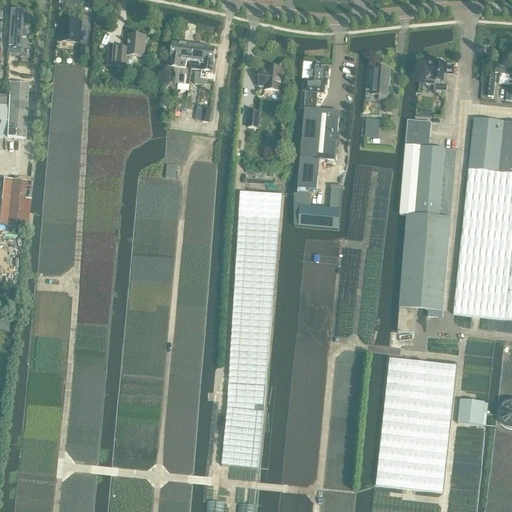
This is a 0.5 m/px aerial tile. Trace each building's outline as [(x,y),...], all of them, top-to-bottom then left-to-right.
[(21,38),(26,38),(26,30),(22,29),(23,11),(9,10),(7,49),(21,50),(21,38)] [(81,25),(62,23),(60,42),(79,44),(81,25)] [(108,50),(107,64),(107,66),(126,68),(127,58),(143,59),(145,38),(128,36),(127,49),(108,47),(108,50)] [(175,69),(180,69),(183,46),(180,45),(178,44),(174,44),(173,44),(172,44),(170,60),(168,60),(167,68),(175,69)] [(179,75),(179,81),(178,85),(185,86),(187,77),(185,76),(187,62),(192,63),(193,47),(192,47),(191,46),(188,45),(186,46),(183,46),(180,69),(180,74),(179,75)] [(197,64),(196,71),(194,85),(199,86),(204,48),(201,48),(200,47),(196,46),(195,47),(193,47),(192,63),(197,64)] [(204,48),(199,86),(204,86),(205,85),(206,73),(216,74),(217,65),(213,64),(215,50),(213,50),(213,48),(209,48),(208,49),(204,48)] [(427,65),(426,85),(434,86),(434,92),(447,93),(448,84),(442,83),(443,74),(454,75),(454,67),(444,66),(444,64),(436,64),(436,65),(427,65)] [(274,70),(266,69),(266,73),(260,72),(258,87),(259,87),(259,89),(264,89),(264,92),(280,93),(282,71),(280,70),(279,68),(276,68),(274,70)] [(304,93),(306,93),(305,110),(316,111),(317,94),(324,95),(325,87),(327,87),(329,69),(313,68),(311,82),(305,81),(304,93)] [(389,71),(374,69),(371,96),(387,97),(389,71)] [(498,85),(511,86),(511,75),(509,75),(510,70),(495,69),(495,74),(500,74),(498,85)] [(490,75),(488,98),(494,98),(496,75),(490,75)] [(0,138),(25,140),(27,85),(17,85),(9,85),(8,98),(0,97),(0,138)] [(202,123),(209,124),(210,110),(203,109),(202,123)] [(305,110),(298,189),(312,191),(317,191),(318,177),(319,161),(335,163),(339,113),(316,111),(305,110)] [(248,129),(257,130),(259,114),(249,113),(248,129)] [(398,327),(397,333),(414,334),(416,311),(427,312),(427,318),(442,320),(442,313),(446,272),(449,232),(456,152),(429,149),(431,124),(414,122),(407,121),(404,162),(400,216),(405,216),(407,217),(402,272),(398,327)] [(511,124),(474,121),(468,170),(511,174),(511,124)] [(176,167),(166,166),(165,179),(175,180),(176,167)] [(511,174),(468,170),(453,315),(511,321),(511,174)] [(266,366),(274,272),(281,196),(240,194),(235,272),(233,303),(227,398),(221,467),(256,471),(262,409),(266,366)] [(300,207),(298,227),(338,231),(340,211),(300,207)] [(0,319),(0,332),(8,334),(10,321),(0,319)] [(390,359),(376,487),(442,494),(455,366),(390,359)] [(484,404),(460,402),(458,425),(482,427),(484,404)]
